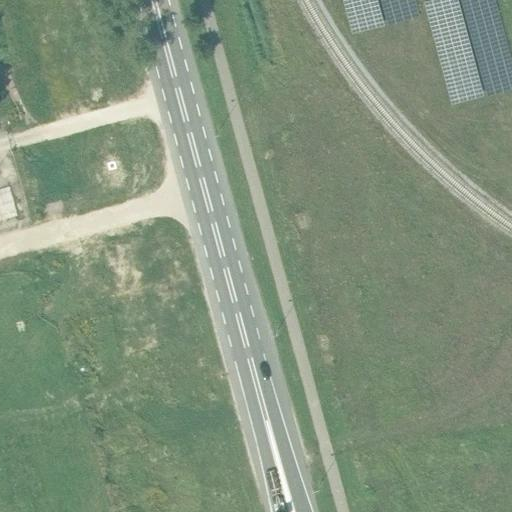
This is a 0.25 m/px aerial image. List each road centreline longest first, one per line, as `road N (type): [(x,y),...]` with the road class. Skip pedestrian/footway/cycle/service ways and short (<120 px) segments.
road 1 (tertiary): [(250,349),(153,0)]
road 2 (tertiary): [(298,511),(250,349)]
road 3 (tertiary): [(250,349),(285,511)]
